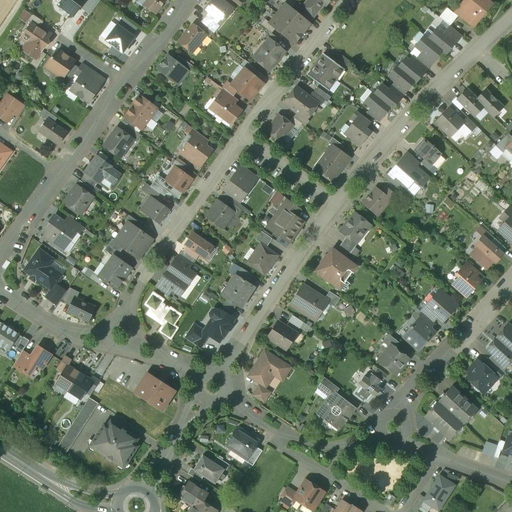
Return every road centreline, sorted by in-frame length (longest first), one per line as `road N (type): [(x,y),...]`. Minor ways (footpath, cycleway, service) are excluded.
road 1 (residential): [(124,320),(146,268),(243,136)]
road 2 (residential): [(338,204),(222,377)]
road 3 (residential): [(475,50),(418,105),(338,204)]
road 4 (residential): [(511,289),(498,289),(457,349),(439,369),(421,374),(393,413)]
road 5 (residential): [(243,136),(351,0)]
road 6 (residential): [(285,433),(276,446),(383,511)]
